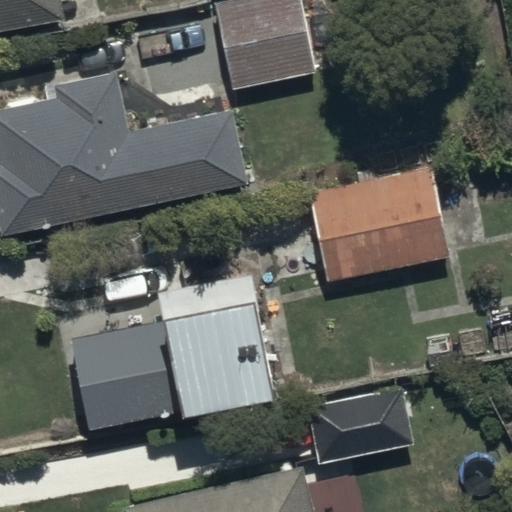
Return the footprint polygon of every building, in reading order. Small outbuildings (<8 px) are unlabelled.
[(0,0),(0,16),(69,4),(68,0),(0,0)] [(305,0),(253,0),(221,6),(233,77),(315,60),(305,0)] [(58,81),(0,93),(0,209),(2,218),(248,167),(233,95),(128,116),(116,57),(56,70),(58,81)] [(434,155),(312,178),(327,271),(450,246),(434,155)] [(163,304),(68,322),(85,412),(182,393),(180,387),(273,369),(253,268),(159,286),(163,304)] [(401,374),(307,392),(318,450),(412,432),(401,374)] [(315,511),(304,454),(123,495),(126,511),(315,511)]
